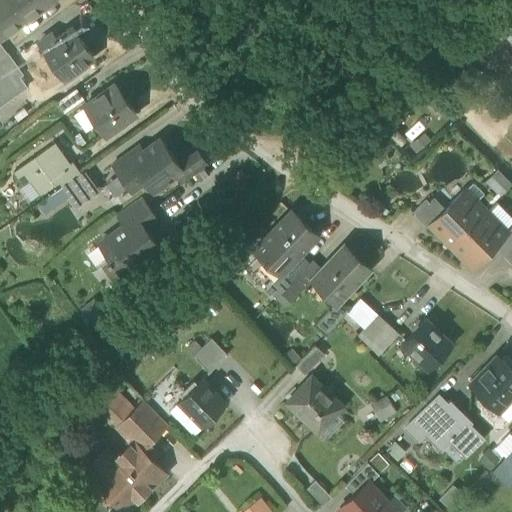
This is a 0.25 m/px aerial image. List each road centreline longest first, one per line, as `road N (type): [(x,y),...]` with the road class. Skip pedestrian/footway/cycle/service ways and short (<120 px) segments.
road 1 (residential): [(120,0),(192,102),(511,317)]
road 2 (residential): [(303,511),(232,435),(155,511)]
